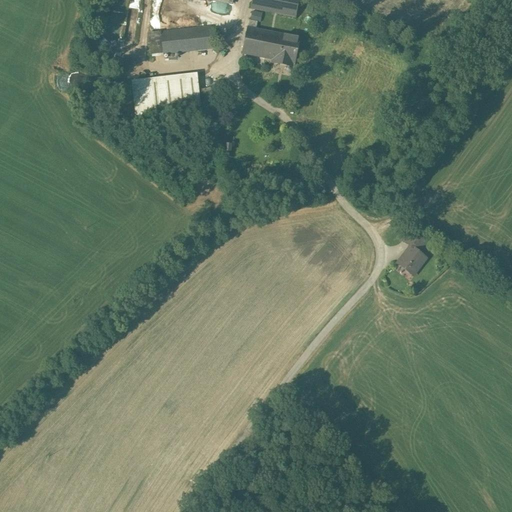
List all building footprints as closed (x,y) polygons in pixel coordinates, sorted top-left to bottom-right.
[(119,31),(124,0),(110,0),(106,29),(119,31)] [(298,0),(252,0),(251,9),(295,17),(298,0)] [(125,20),(126,44),(136,44),(135,20),(125,20)] [(257,23),(249,21),(248,28),(256,30),(257,23)] [(211,27),(160,32),(163,54),(213,49),(211,27)] [(248,28),(247,28),(242,54),(268,59),(273,33),(256,30),(248,28)] [(300,39),(273,33),(268,59),(278,61),(278,62),(287,64),(287,63),(295,64),(300,39)] [(196,74),(133,82),(133,87),(136,112),(199,105),(196,74)] [(216,88),(206,89),(206,95),(207,104),(209,128),(220,127),(216,88)] [(426,244),(411,232),(403,242),(410,247),(411,247),(419,253),(426,244)] [(410,247),(397,264),(412,276),(426,258),(419,253),(411,247),(410,247)]
